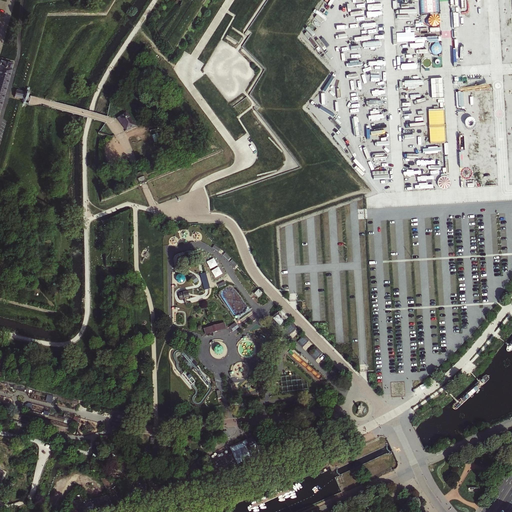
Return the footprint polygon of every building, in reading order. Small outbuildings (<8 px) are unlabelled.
[(384,19),(376,17),(374,24),(383,26),(383,23),(387,24),(387,23),(383,22),(384,19)] [(0,115),(6,92),(14,65),(0,61),(0,115)] [(14,94),(13,98),(22,101),(24,93),(15,91),(14,94)] [(126,113),(117,120),(126,132),(137,127),(126,113)] [(188,291),(178,293),(180,300),(190,298),(188,291)] [(289,318),(281,309),(272,318),(281,326),(289,318)] [(295,330),(291,326),(287,330),(291,334),(295,330)] [(308,343),(303,339),(299,343),(304,347),(308,343)] [(254,351),(255,349),(254,346),(252,344),(250,342),(248,342),(245,342),(243,343),(241,344),(240,346),(239,349),(240,351),(241,354),(242,355),(245,356),(247,357),(249,356),(252,355),(253,353),(254,351)] [(321,356),(316,351),(312,355),(316,360),(321,356)] [(249,372),(249,369),(248,366),(247,364),(244,363),(242,362),(239,362),(236,363),(234,365),(233,368),(232,370),(233,373),(234,376),(236,377),(239,379),(241,379),(244,378),(246,377),(248,375),(249,372)] [(457,409),(489,380),(490,378),(490,376),(488,375),(487,374),(485,375),(478,382),(456,402),(453,405),(452,407),(452,408),(454,410),(456,410),(457,409)] [(360,402),(356,414),(358,415),(359,412),(362,414),(365,406),(362,405),(362,403),(360,402)] [(13,418),(20,420),(22,412),(15,410),(13,418)] [(253,437),(229,448),(237,466),(261,455),(253,437)]
